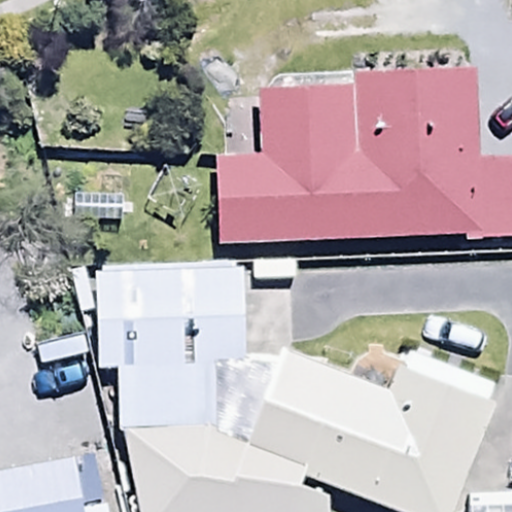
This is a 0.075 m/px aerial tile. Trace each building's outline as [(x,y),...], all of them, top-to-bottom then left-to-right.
[(59,59),(15,62),(19,103),(40,101),(41,115),(63,113),(59,59)] [(210,159),(214,248),(459,236),(460,244),(511,241),(511,158),(470,161),(466,69),(343,75),(343,88),(250,93),(254,157),(210,159)] [(235,265),(86,267),(87,371),(107,370),(108,436),(209,435),(208,366),(236,366),(235,265)] [(275,354),(236,458),(380,511),(442,511),(481,411),(476,409),(485,385),(404,354),(397,372),(386,368),(377,392),(275,354)] [(0,468),(0,511),(108,511),(106,497),(75,504),(64,455),(0,468)]
